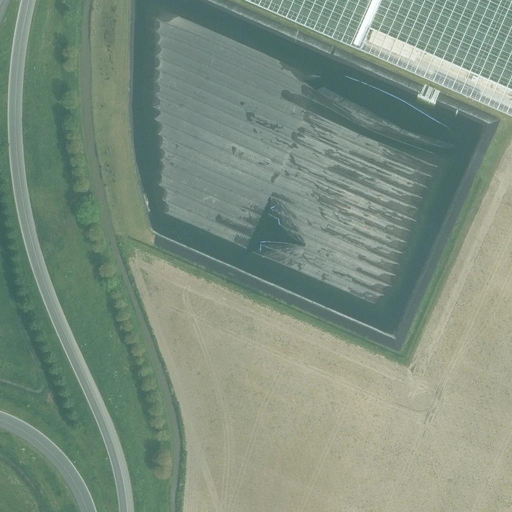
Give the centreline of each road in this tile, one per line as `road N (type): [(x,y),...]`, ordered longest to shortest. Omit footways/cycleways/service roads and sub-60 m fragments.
road 1 (motorway): [(123,511),(108,438),(25,235),(12,69),(26,0)]
road 2 (motorway): [(0,415),(54,448),(91,511)]
